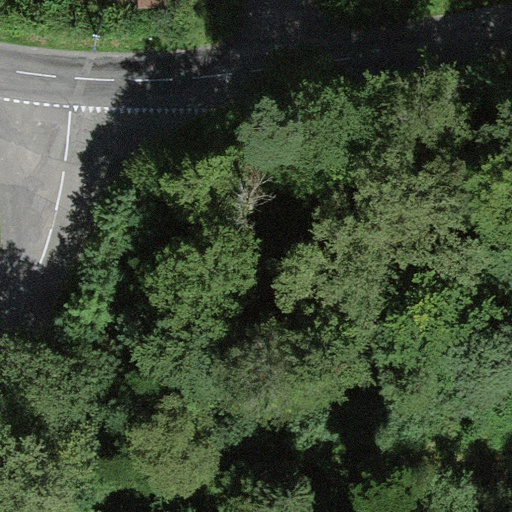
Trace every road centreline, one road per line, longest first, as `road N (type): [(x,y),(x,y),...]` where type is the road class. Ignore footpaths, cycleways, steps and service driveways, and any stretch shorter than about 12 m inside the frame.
road 1 (tertiary): [(73,81),(236,73),(511,29)]
road 2 (tertiary): [(0,337),(32,276),(60,177),(73,81)]
